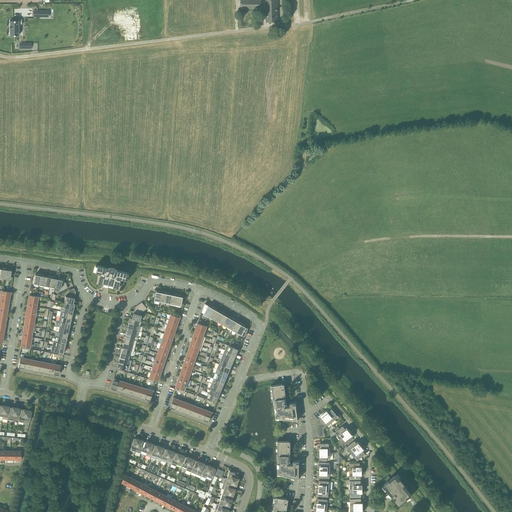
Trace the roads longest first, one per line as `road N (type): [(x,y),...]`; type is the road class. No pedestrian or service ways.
road 1 (unclassified): [(0,56),(286,27),(410,0)]
road 2 (residential): [(374,511),(371,449),(328,398),(307,415)]
road 3 (residential): [(151,429),(198,290)]
road 4 (residential): [(4,392),(25,261)]
road 5 (residential): [(237,379),(258,321),(198,290)]
